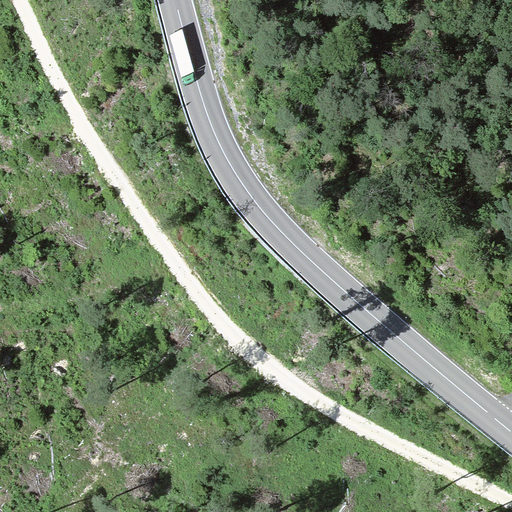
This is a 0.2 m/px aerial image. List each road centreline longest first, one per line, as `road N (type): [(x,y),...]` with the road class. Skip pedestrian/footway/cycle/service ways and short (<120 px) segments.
road 1 (track): [(19,0),(69,103),(230,333),(277,375),(338,412),(511,503)]
road 2 (secondary): [(175,0),(205,108),(265,214),(365,313),(511,435)]
